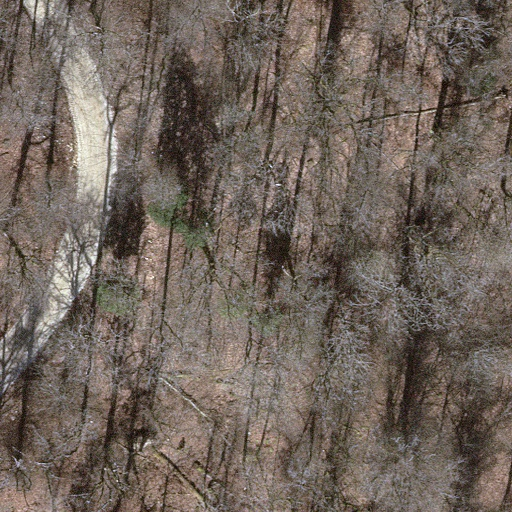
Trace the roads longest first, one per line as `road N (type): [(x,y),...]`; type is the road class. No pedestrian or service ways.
road 1 (track): [(0,385),(73,322),(107,104),(55,0)]
road 2 (track): [(107,104),(245,164),(431,178),(511,146)]
